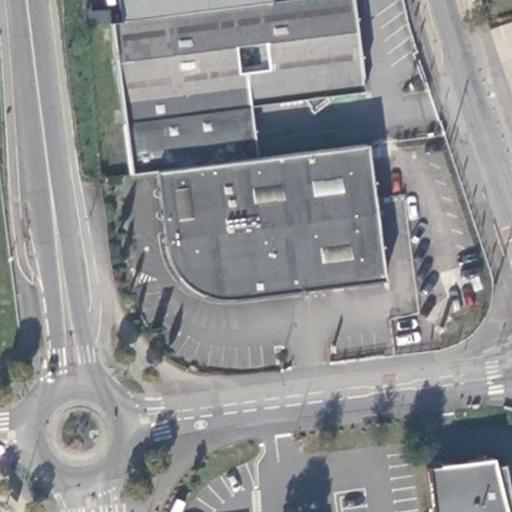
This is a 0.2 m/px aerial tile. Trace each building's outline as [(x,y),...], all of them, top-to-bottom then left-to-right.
[(111,25),(131,175),(156,172),(256,159),(249,106),(363,92),(351,0),(298,0),(272,3),(123,23),(111,25)] [(120,0),(123,23),(272,3),(271,0),(120,0)] [(373,197),(366,145),(256,159),(156,172),(163,224),(165,243),(171,262),(179,275),(191,286),(204,293),(219,297),(233,297),(233,300),(384,280),(373,197)] [(504,511),(493,469),(490,461),(426,469),(431,511),(504,511)] [(493,469),(504,511),(511,511),(502,467),(493,469)]
